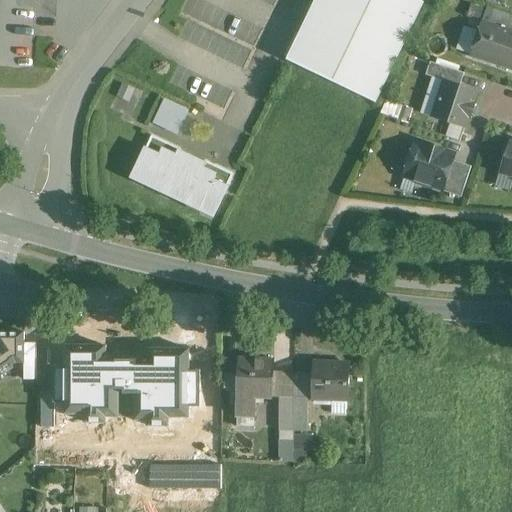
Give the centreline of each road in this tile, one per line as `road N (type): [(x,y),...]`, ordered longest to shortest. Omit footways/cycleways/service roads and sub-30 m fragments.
road 1 (tertiary): [(22,230),(216,279),(511,314)]
road 2 (residential): [(303,311),(8,302)]
road 3 (residential): [(54,119),(142,0)]
